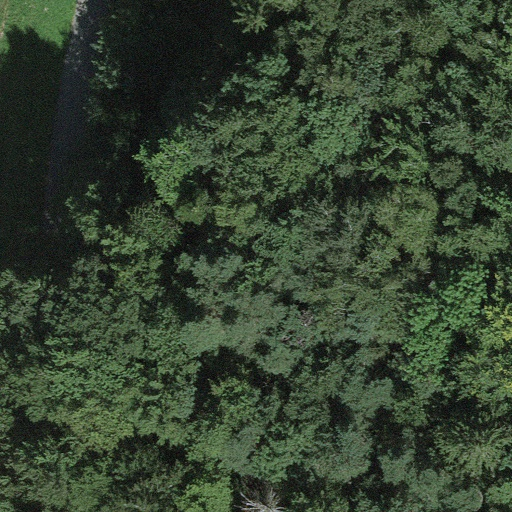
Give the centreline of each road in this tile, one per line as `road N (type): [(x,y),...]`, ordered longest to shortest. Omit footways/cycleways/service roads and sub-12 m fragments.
road 1 (residential): [(88,0),(27,511)]
road 2 (residential): [(511,338),(403,0)]
